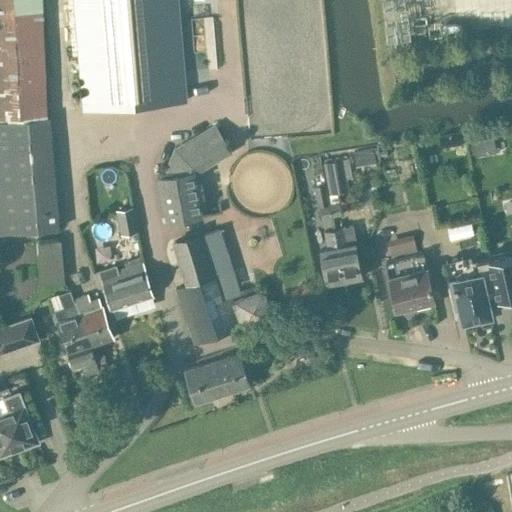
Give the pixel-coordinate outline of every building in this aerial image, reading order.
[(0,0),(0,233),(59,228),(49,117),(47,117),(40,0),(0,0)] [(187,101),(178,0),(72,0),(82,110),(187,101)] [(167,176),(159,177),(167,222),(201,216),(193,173),(228,152),(212,125),(174,148),(165,168),(167,176)] [(488,139),(475,141),(477,155),(490,153),(488,139)] [(329,204),(331,215),(341,213),(339,202),(338,193),(350,191),(344,158),(323,162),(330,204),(329,204)] [(321,216),(331,215),(329,204),(325,184),(314,186),(318,207),(319,207),(321,216)] [(133,207),(116,210),(120,235),(137,232),(133,207)] [(210,228),(173,240),(188,283),(177,287),(183,304),(195,343),(240,328),(231,299),(229,293),(239,289),(219,225),(210,228)] [(344,226),(334,228),(344,278),(361,275),(355,242),(354,237),(346,238),(344,226)] [(328,248),(319,249),(326,282),(344,278),(334,228),(325,230),(328,248)] [(479,257),(481,268),(488,303),(511,297),(511,250),(489,255),(479,257)] [(155,294),(145,261),(104,274),(113,306),(155,294)] [(437,296),(430,262),(390,270),(397,305),(437,296)] [(491,316),(488,303),(481,268),(451,275),(461,322),(467,320),(491,316)] [(63,306),(53,310),(56,320),(63,340),(74,369),(81,366),(85,376),(100,371),(99,370),(108,367),(104,353),(95,356),(91,346),(74,298),(72,299),(69,290),(59,294),(62,302),(63,306)] [(88,293),(74,298),(91,346),(115,338),(103,304),(102,304),(99,297),(90,300),(88,293)] [(31,316),(0,326),(0,350),(38,338),(37,334),(31,316)] [(238,351),(217,358),(224,379),(226,378),(230,390),(249,384),(238,351)] [(196,401),(230,390),(226,378),(224,379),(217,358),(185,368),(196,401)] [(0,453),(37,439),(16,383),(0,389),(0,453)]
